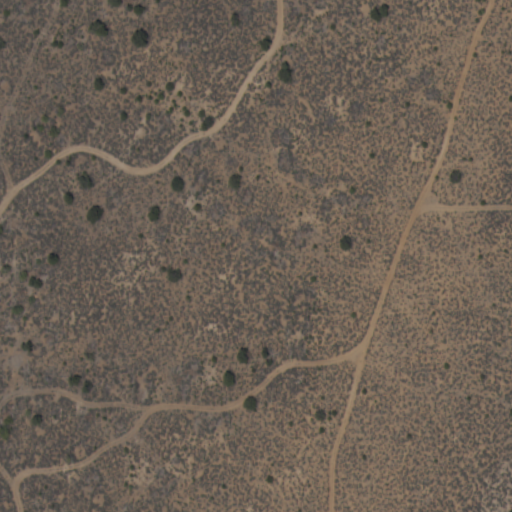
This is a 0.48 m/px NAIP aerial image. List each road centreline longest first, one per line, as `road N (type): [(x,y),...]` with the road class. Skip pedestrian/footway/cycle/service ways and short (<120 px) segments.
road 1 (track): [(478,0),(380,311),(349,511)]
road 2 (track): [(277,0),(237,71),(125,146),(0,158)]
